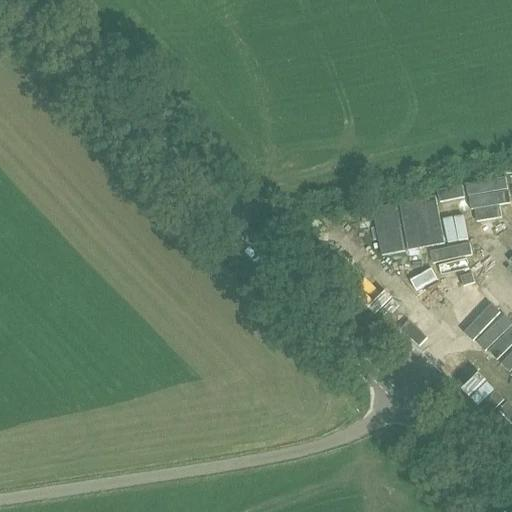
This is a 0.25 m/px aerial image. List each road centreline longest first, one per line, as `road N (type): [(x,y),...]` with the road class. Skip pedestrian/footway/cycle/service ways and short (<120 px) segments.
road 1 (tertiary): [(511,511),(24,0)]
road 2 (unknown): [(0,501),(274,460),(409,404)]
